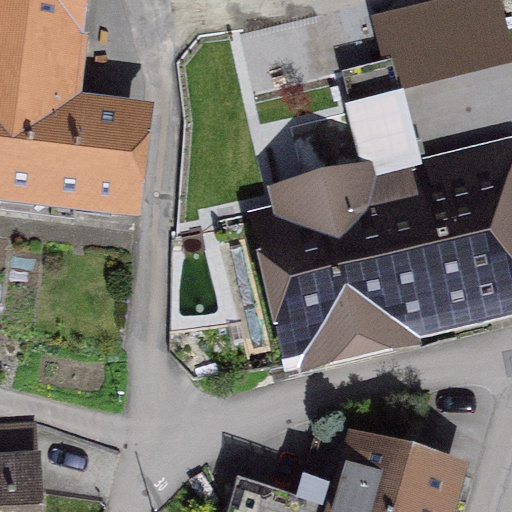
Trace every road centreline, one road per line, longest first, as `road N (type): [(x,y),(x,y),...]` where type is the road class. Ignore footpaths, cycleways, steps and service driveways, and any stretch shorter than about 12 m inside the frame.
road 1 (residential): [(193,448),(152,407),(164,126),(141,0)]
road 2 (residential): [(193,448),(267,405),(511,360)]
